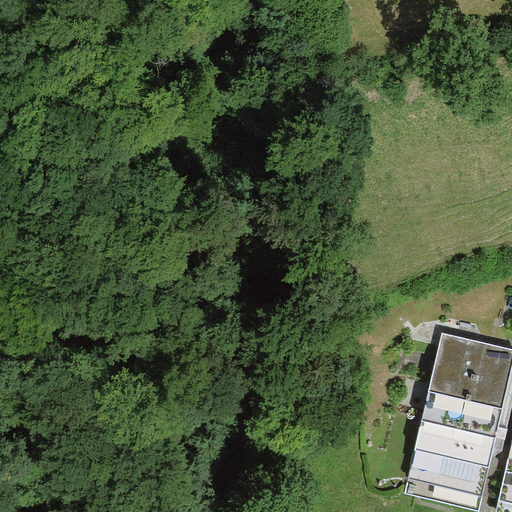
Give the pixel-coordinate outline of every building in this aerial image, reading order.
[(505,391),(511,362),(511,350),(443,335),(434,375),(505,391)] [(496,430),(505,391),(434,375),(425,414),(496,430)] [(487,470),(496,430),(425,414),(415,454),(487,470)] [(478,509),(487,470),(415,454),(406,493),(478,509)] [(511,511),(511,475),(507,475),(497,511),(511,511)]
